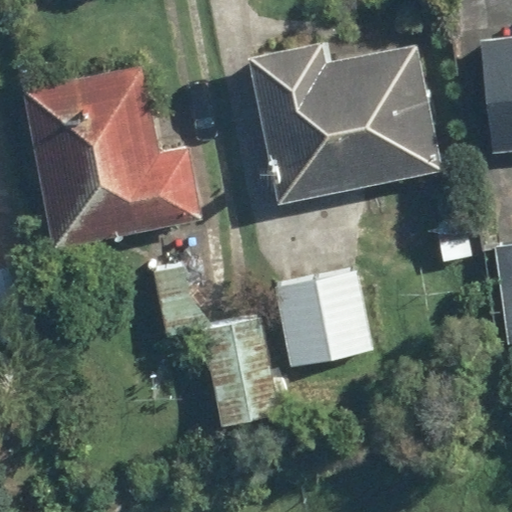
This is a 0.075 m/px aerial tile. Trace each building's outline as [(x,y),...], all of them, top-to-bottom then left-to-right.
[(511,32),(492,34),(504,137),(511,136),(511,32)] [(267,81),(290,190),(442,158),(419,49),(267,81)] [(149,68),(37,88),(62,228),(173,209),(149,68)] [(511,239),(503,241),(511,292),(511,239)] [(363,259),(279,277),(297,358),(380,341),(363,259)] [(271,313),(210,323),(225,416),(287,405),(271,313)]
